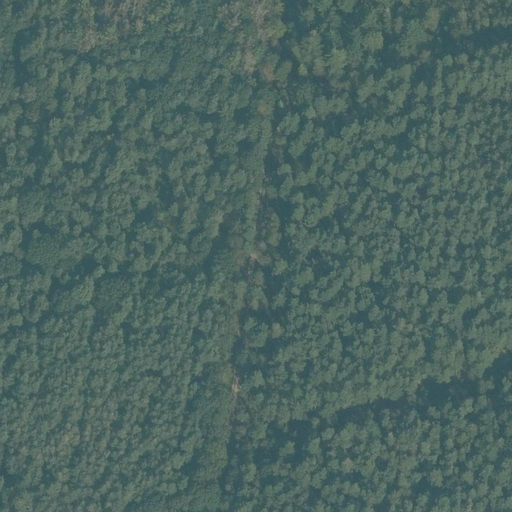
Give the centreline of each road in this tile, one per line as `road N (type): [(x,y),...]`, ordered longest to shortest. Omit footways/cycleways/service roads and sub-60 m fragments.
road 1 (track): [(273,92),(235,454)]
road 2 (track): [(286,0),(273,92),(511,29)]
road 3 (track): [(0,404),(84,511)]
